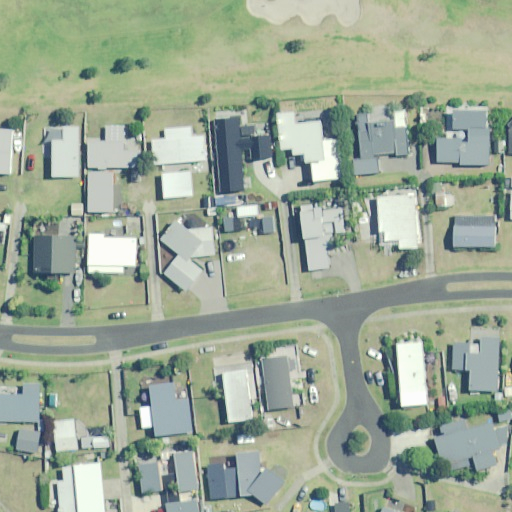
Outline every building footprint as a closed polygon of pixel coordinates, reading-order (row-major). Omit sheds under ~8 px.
[(491,112),(456,111),(456,129),(470,130),(469,140),(440,139),(439,162),(462,163),(461,165),(490,165),(491,112)] [(297,124),(295,112),(278,114),(282,150),(294,148),(295,155),(301,155),(302,162),(314,161),(316,182),(343,178),(339,139),(326,140),(323,121),(297,124)] [(407,112),(360,115),(363,159),(354,160),(356,175),(380,173),(379,155),(410,152),(407,112)] [(192,137),(192,127),(166,129),(166,139),(153,140),(155,165),(208,161),(206,136),(192,137)] [(81,128),(66,128),(65,141),(56,141),(56,177),(80,177),(81,128)] [(194,196),(193,172),(164,174),(166,198),(194,196)] [(241,199),(241,191),(221,192),(222,200),(241,199)] [(419,248),(416,195),(379,197),(381,232),(386,231),(387,241),(401,240),(401,249),(419,248)] [(85,204),(73,204),(72,216),(84,216),(85,204)] [(259,216),(258,205),(238,207),(239,218),(259,216)] [(323,208),(303,210),(309,270),(329,268),(327,249),(333,248),(332,235),(344,234),(342,209),(323,211),(323,208)] [(496,248),(497,217),(456,216),(455,246),(496,248)] [(237,218),(226,218),(226,231),(237,230),(237,218)] [(276,233),(276,218),(264,218),(265,233),(276,233)] [(190,231),(177,221),(171,229),(171,230),(163,241),(180,255),(165,274),(187,292),(203,272),(190,261),(192,258),(216,255),(213,229),(190,231)] [(105,234),(90,234),(90,273),(124,273),(124,266),(137,266),(138,238),(105,238),(105,234)] [(77,257),(78,236),(37,236),(37,273),(83,273),(83,257),(77,257)] [(241,246),(241,238),(226,237),(226,246),(241,246)] [(500,339),(471,338),(471,344),(455,344),(454,370),(473,370),(472,391),(498,391),(500,339)] [(428,405),(424,342),(399,344),(404,406),(428,405)] [(293,396),(288,356),(264,359),(271,410),(305,406),(303,395),(293,396)] [(254,394),(251,370),(215,374),(217,396),(228,395),(230,422),(252,420),(250,394),(254,394)] [(178,401),(176,383),(152,386),(154,406),(141,408),(144,429),(158,427),(159,436),(193,432),(189,400),(178,401)] [(0,421),(40,422),(41,384),(25,384),(25,396),(0,395),(0,421)] [(511,420),(511,410),(498,412),(499,422),(511,420)] [(78,449),(76,420),(54,421),(57,451),(78,449)] [(467,430),(465,422),(436,427),(442,465),(452,463),(453,470),(471,467),(469,458),(476,457),(478,470),(497,467),(494,449),(509,447),(506,429),(495,430),(495,426),(467,430)] [(41,433),(22,430),(19,451),(39,453),(41,433)] [(115,447),(115,437),(83,438),(83,448),(115,447)] [(200,490),(195,452),(160,457),(161,462),(141,465),(145,494),(168,491),(169,494),(200,490)] [(105,511),(101,464),(64,467),(65,481),(59,482),(61,511),(105,511)] [(251,489),(243,490),(244,506),(253,506),(251,489)] [(216,511),(224,511),(222,494),(212,494),(213,511),(216,511)] [(398,504),(388,500),(383,511),(399,511),(396,511),(398,504)] [(201,511),(200,501),(169,504),(169,511),(201,511)]
